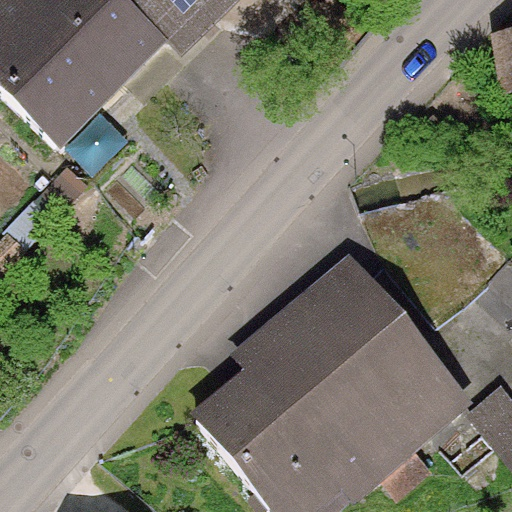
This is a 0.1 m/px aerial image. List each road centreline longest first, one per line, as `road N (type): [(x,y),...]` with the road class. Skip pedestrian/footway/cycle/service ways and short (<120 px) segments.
road 1 (tertiary): [(461,0),(258,231),(10,493)]
road 2 (unknown): [(197,296),(0,116)]
